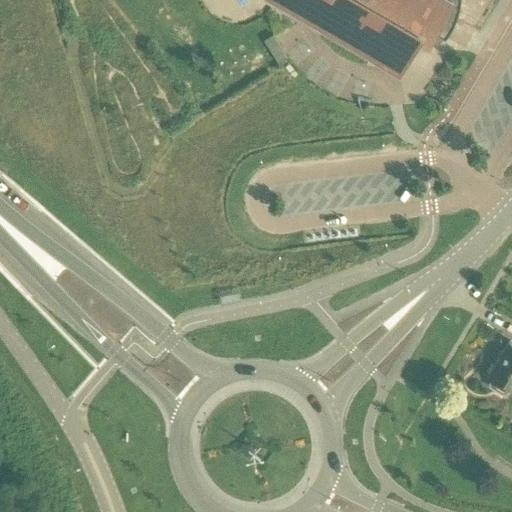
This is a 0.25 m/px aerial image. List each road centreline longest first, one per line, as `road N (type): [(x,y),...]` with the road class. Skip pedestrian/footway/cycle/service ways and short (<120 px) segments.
road 1 (primary): [(223,378),(0,206)]
road 2 (primary): [(0,237),(162,397),(180,426)]
road 3 (unclassified): [(0,323),(69,419),(111,511)]
road 4 (residential): [(441,281),(297,383)]
road 5 (residential): [(323,411),(441,281)]
